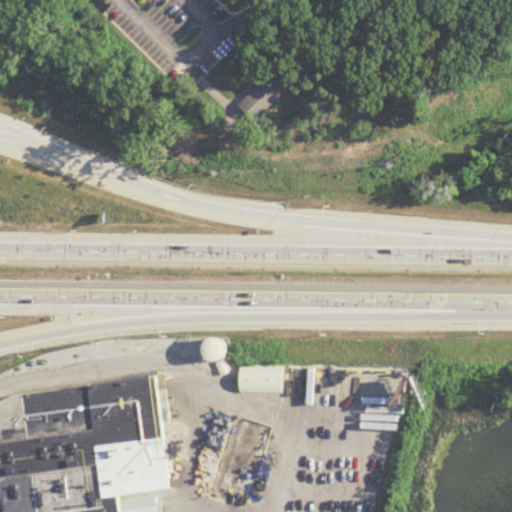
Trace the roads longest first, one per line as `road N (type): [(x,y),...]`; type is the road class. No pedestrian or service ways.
road 1 (motorway): [(511,242),(213,213),(0,140)]
road 2 (motorway): [(0,347),(186,321),(511,313)]
road 3 (motorway): [(0,300),(511,306)]
road 4 (motorway): [(511,258),(0,254)]
